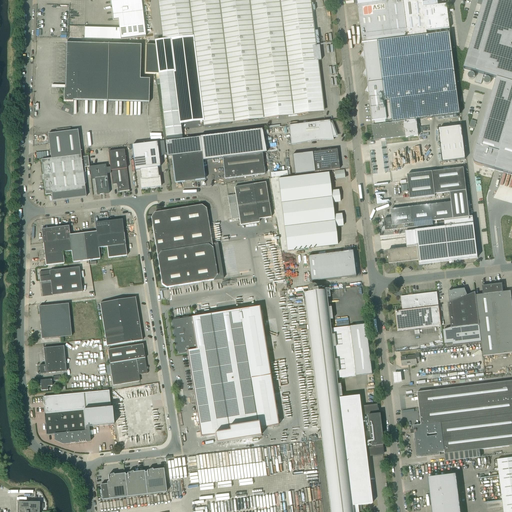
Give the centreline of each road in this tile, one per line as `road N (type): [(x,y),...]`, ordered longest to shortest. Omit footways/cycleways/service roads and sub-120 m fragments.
road 1 (unknown): [(174,446),(277,439),(294,428),(297,409),(275,302),(256,297),(155,313)]
road 2 (unclassified): [(85,467),(174,446),(137,200)]
road 3 (unclassified): [(85,467),(35,447),(28,436),(18,353),(21,211)]
road 4 (unclassified): [(338,0),(372,283)]
road 5 (unclassified): [(372,283),(400,511)]
road 6 (unclassified): [(21,211),(28,0)]
road 7 (unclassified): [(372,283),(511,266)]
road 8 (unclassified): [(223,240),(216,197),(137,200)]
road 9 (unknown): [(188,511),(188,499),(199,491),(292,481)]
